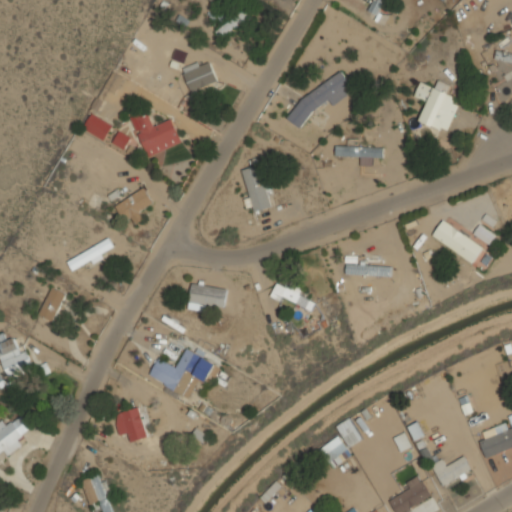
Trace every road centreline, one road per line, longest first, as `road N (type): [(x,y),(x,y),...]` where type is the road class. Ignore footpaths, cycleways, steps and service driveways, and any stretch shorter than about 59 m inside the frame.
road 1 (residential): [(313,0),(120,317),(33,511)]
road 2 (residential): [(511,153),(266,245),(222,251),(177,234)]
